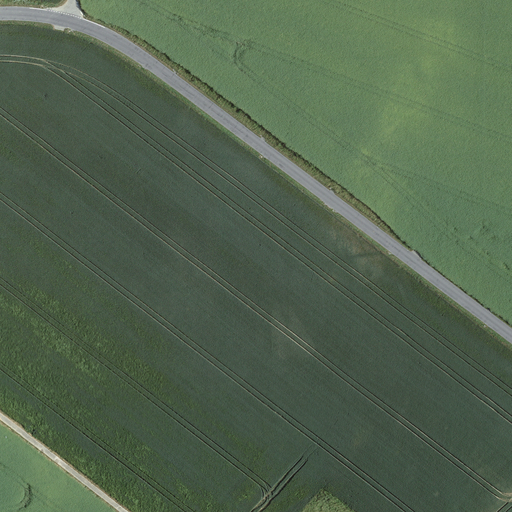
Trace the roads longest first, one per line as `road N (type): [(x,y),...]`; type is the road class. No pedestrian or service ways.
road 1 (tertiary): [(0,15),(68,22),(145,60),(511,339)]
road 2 (track): [(0,418),(120,511)]
